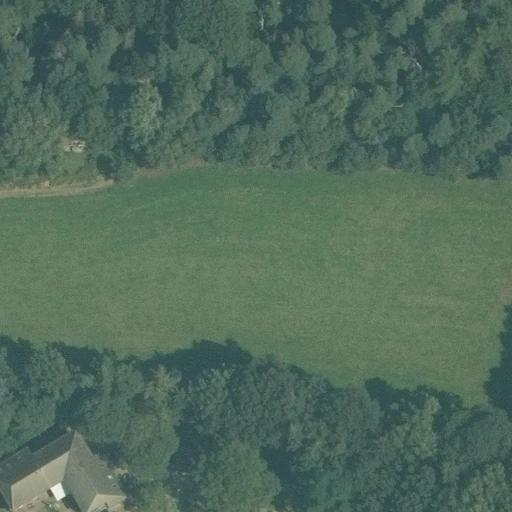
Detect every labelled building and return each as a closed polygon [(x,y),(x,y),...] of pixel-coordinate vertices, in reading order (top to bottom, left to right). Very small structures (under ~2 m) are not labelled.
[(0,125),(0,145),(14,147),(16,127),(0,125)] [(104,400),(87,411),(98,430),(116,419),(104,400)] [(134,426),(122,455),(136,461),(149,432),(134,426)] [(175,430),(167,469),(181,472),(184,459),(195,462),(192,478),(221,484),(222,476),(236,479),(244,445),(175,430)] [(0,498),(8,511),(20,511),(41,499),(39,497),(47,493),(48,495),(49,494),(49,493),(63,485),(63,486),(65,484),(70,492),(68,493),(79,511),(101,511),(106,509),(107,511),(108,511),(120,505),(118,502),(123,499),(100,461),(91,467),(74,439),(50,454),(41,459),(43,463),(34,469),(26,457),(0,472),(0,498)] [(347,511),(373,511),(374,508),(348,503),(347,511)]
